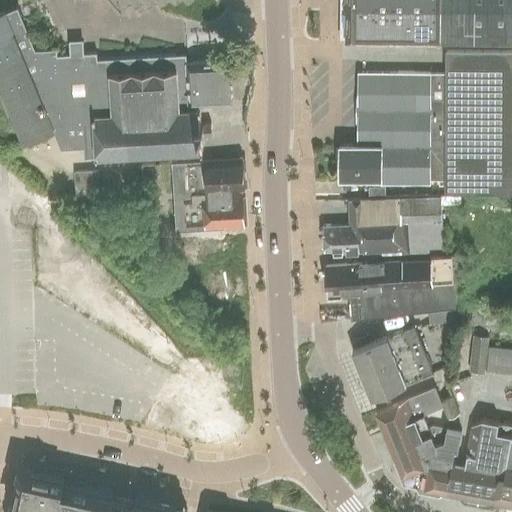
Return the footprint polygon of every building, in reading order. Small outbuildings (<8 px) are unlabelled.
[(346,10),(346,40),(441,41),(511,42),(511,0),(345,0),(343,4),(346,10)] [(35,49),(17,6),(0,12),(0,85),(23,142),(53,129),(61,147),(86,146),(87,156),(203,151),(203,135),(205,135),(205,125),(202,125),(201,107),(196,108),(196,104),(232,101),(231,78),(233,78),(232,59),(175,63),(175,54),(97,59),(96,52),(83,53),(82,39),(69,40),(69,54),(56,55),(56,48),(35,49)] [(511,50),(445,50),(445,73),(364,72),(364,144),(429,144),(429,177),(445,178),(445,191),(511,191),(511,50)] [(429,144),(364,144),(338,144),(338,177),(379,177),(379,181),(429,181),(429,177),(429,144)] [(173,198),(242,194),(241,188),(243,188),(242,157),(171,161),(173,198)] [(75,203),(99,202),(98,170),(74,171),(75,203)] [(384,197),(384,186),(368,186),(368,197),(384,197)] [(242,194),(173,198),(174,230),(223,227),(225,225),(243,224),(242,194)] [(443,251),(441,219),(440,195),(351,200),(353,223),(323,225),(325,248),(341,247),(342,251),(363,250),(363,256),(376,255),(376,260),(429,257),(429,252),(443,251)] [(349,291),(456,279),(458,252),(430,254),(430,259),(415,259),(326,265),(327,298),(350,296),(349,291)] [(349,291),(350,296),(351,319),(415,311),(455,306),(456,279),(349,291)] [(415,325),(352,351),(360,370),(358,370),(362,380),(363,379),(371,397),(433,372),(415,325)] [(487,335),(473,333),(469,369),(485,371),(488,342),(486,342),(487,335)] [(511,349),(489,347),(486,370),(511,373),(511,349)] [(443,442),(446,427),(433,425),(433,424),(428,426),(423,413),(443,406),(440,397),(435,386),(376,410),(396,459),(440,442),(443,442)] [(449,418),(460,414),(453,396),(442,401),(449,418)] [(499,500),(511,502),(511,425),(511,422),(511,421),(478,415),(472,425),(465,459),(453,457),(446,490),(460,493),(459,498),(464,502),(491,507),(498,504),(499,500)] [(438,496),(446,490),(453,457),(458,430),(446,427),(443,442),(440,442),(396,459),(406,482),(416,484),(419,492),(438,496)] [(72,485),(52,480),(52,477),(43,475),(24,471),(15,511),(186,511),(187,510),(175,507),(176,504),(135,495),(134,498),(113,494),(114,491),(73,482),(72,485)]
